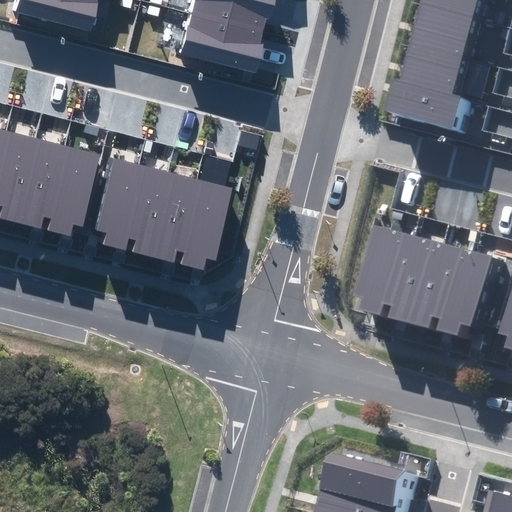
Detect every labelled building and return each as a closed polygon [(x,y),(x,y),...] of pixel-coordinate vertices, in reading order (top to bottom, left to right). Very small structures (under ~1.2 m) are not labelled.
[(14,0),(12,10),(91,31),(98,4),(97,3),(97,0),(14,0)] [(276,5),(277,0),(194,0),(191,12),(263,30),(266,17),(273,18),(276,5)] [(437,0),(435,10),(486,23),(492,0),(437,0)] [(435,10),(425,48),(476,62),(486,23),(435,10)] [(181,51),(258,70),(261,56),(264,43),(260,42),(263,30),(191,12),(181,51)] [(425,48),(415,87),(466,100),(476,62),(425,48)] [(466,100),(415,87),(408,85),(399,119),(465,136),(474,102),(466,100)] [(6,131),(0,157),(0,205),(3,206),(0,216),(0,217),(16,222),(37,139),(6,131)] [(65,145),(37,139),(16,222),(41,228),(44,218),(47,218),(65,145)] [(101,154),(65,145),(47,218),(51,219),(48,230),(70,235),(73,224),(83,226),(101,154)] [(103,244),(118,248),(139,166),(115,160),(97,232),(106,234),(103,244)] [(133,252),(146,255),(167,173),(139,166),(118,248),(126,250),(129,238),(136,240),(133,252)] [(195,178),(167,173),(146,255),(174,263),(177,251),(195,178)] [(234,188),(195,178),(177,251),(184,253),(182,263),(203,268),(206,257),(216,260),(234,188)] [(393,307),(413,236),(373,225),(353,295),(363,298),(359,309),(381,315),(384,304),(393,307)] [(444,245),(413,236),(393,307),(390,317),(421,325),(444,245)] [(473,253),(444,245),(421,325),(430,328),(433,317),(439,319),(436,330),(449,333),(473,253)] [(490,258),(473,253),(449,333),(458,335),(462,324),(471,326),(490,258)] [(511,288),(499,333),(508,336),(505,347),(511,349),(511,288)] [(345,457),(334,503),(368,511),(407,511),(417,476),(345,457)] [(511,511),(511,496),(504,494),(499,511),(511,511)] [(368,511),(334,503),(331,511),(368,511)]
